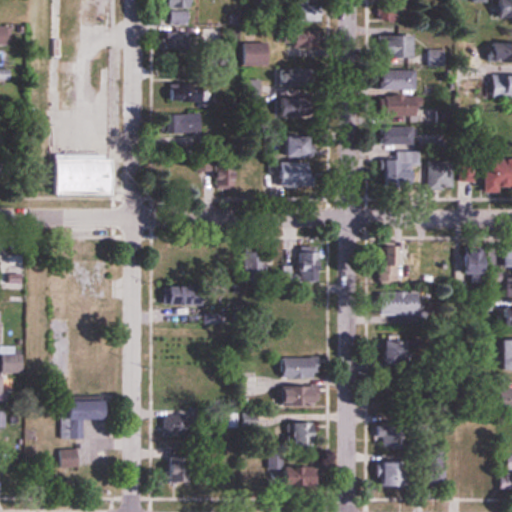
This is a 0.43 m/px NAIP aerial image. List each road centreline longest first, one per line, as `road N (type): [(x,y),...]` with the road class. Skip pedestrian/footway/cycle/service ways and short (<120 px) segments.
road 1 (residential): [(511,218),(0,216)]
road 2 (residential): [(132,511),(133,0)]
road 3 (residential): [(346,511),(347,0)]
